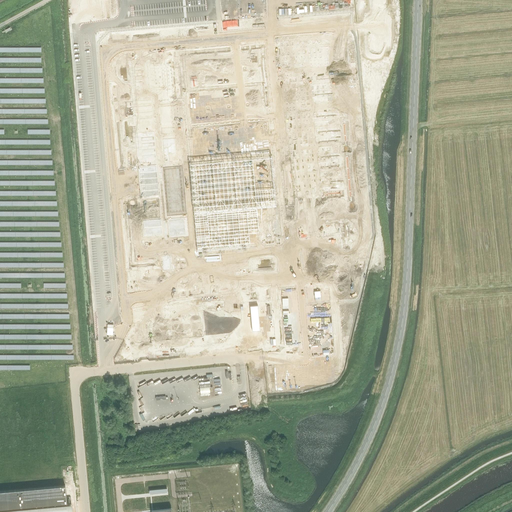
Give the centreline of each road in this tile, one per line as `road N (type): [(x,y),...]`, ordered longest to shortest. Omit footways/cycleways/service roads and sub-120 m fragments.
road 1 (primary): [(327,511),(368,439),(401,326),(418,0)]
road 2 (unknown): [(241,356),(305,346),(314,337),(308,213),(333,0)]
road 3 (unknown): [(165,24),(166,101),(199,361)]
road 4 (unclassified): [(85,511),(73,373),(241,356)]
